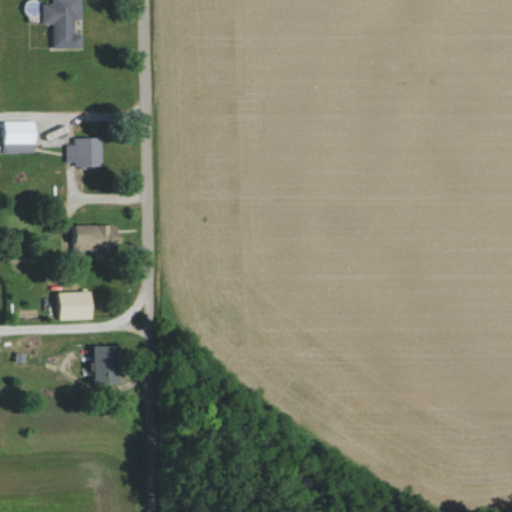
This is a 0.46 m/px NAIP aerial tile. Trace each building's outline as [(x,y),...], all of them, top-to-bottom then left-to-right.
[(77,47),(77,32),(69,32),(69,19),(76,19),(76,0),(47,0),(48,3),(39,3),(38,24),(49,24),(49,47),(77,47)] [(0,144),(21,144),(21,149),(31,149),(31,120),(0,120),(0,144)] [(62,165),(96,164),(96,137),(68,137),(68,145),(61,145),(62,165)] [(111,248),(112,225),(68,225),(67,247),(111,248)] [(49,293),(50,320),(82,319),(81,291),(49,293)] [(86,345),(86,381),(97,382),(97,378),(109,378),(110,346),(86,345)]
